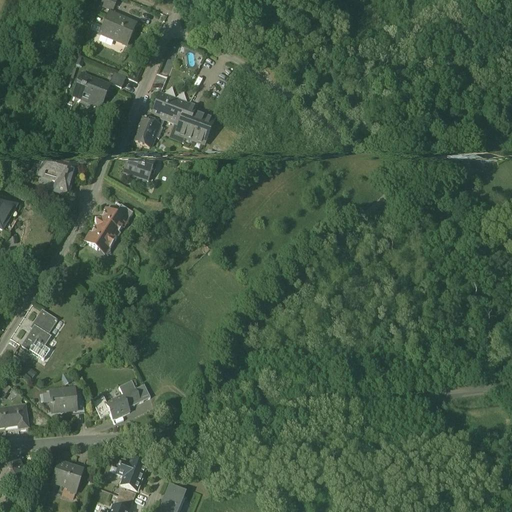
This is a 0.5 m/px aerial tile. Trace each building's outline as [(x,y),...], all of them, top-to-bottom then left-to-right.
[(117,2),(112,0),(103,0),(101,8),(112,13),(117,2)] [(134,28),(110,17),(101,37),(103,34),(115,40),(113,42),(126,47),(134,28)] [(125,81),(114,76),(109,87),(121,92),(125,81)] [(159,77),(154,90),(163,93),(167,80),(159,77)] [(109,90),(81,79),(73,99),(100,111),(109,90)] [(188,109),(160,98),(151,119),(163,124),(179,130),(180,130),(188,110),(188,109)] [(195,113),(188,110),(180,130),(179,130),(175,138),(203,150),(211,130),(213,126),(204,122),(204,120),(194,116),(195,113)] [(151,119),(149,118),(147,124),(158,129),(161,130),(163,124),(151,119)] [(147,124),(141,122),(132,145),(139,148),(139,149),(142,150),(142,149),(149,152),(158,129),(147,124)] [(136,156),(135,165),(144,166),(145,157),(136,156)] [(189,172),(183,168),(178,174),(185,179),(189,172)] [(156,173),(139,169),(137,176),(135,176),(133,185),(135,185),(133,193),(151,197),(152,189),(155,190),(157,181),(155,180),(156,173)] [(476,180),(454,191),(462,209),(484,198),(476,180)] [(489,217),(502,212),(500,206),(487,211),(489,217)] [(137,211),(134,218),(122,214),(116,232),(127,235),(128,233),(141,237),(140,240),(149,215),(137,211)] [(70,224),(37,214),(33,229),(52,235),(47,251),(60,255),(65,239),(70,224)] [(0,275),(8,261),(0,256),(0,282),(3,278),(0,275)] [(114,262),(107,273),(118,280),(118,281),(119,281),(126,271),(114,262)] [(99,274),(97,272),(94,277),(88,278),(89,284),(79,299),(90,306),(94,300),(103,306),(109,296),(106,294),(108,290),(110,292),(118,281),(118,280),(107,273),(102,270),(99,274)] [(163,302),(155,292),(144,300),(153,310),(163,302)] [(37,365),(28,380),(29,381),(17,400),(38,413),(45,403),(39,399),(45,389),(42,388),(51,374),(37,365)] [(128,440),(121,443),(126,453),(133,449),(128,440)] [(76,441),(68,442),(70,461),(78,460),(76,441)] [(68,442),(44,444),(45,454),(42,454),(43,457),(45,457),(46,464),(70,461),(68,442)] [(99,454),(98,454),(103,463),(106,470),(124,462),(121,455),(126,453),(121,443),(99,454)] [(97,449),(87,453),(94,467),(103,463),(98,454),(99,454),(97,449)] [(19,458),(0,460),(0,477),(11,476),(12,481),(22,480),(19,458)]
